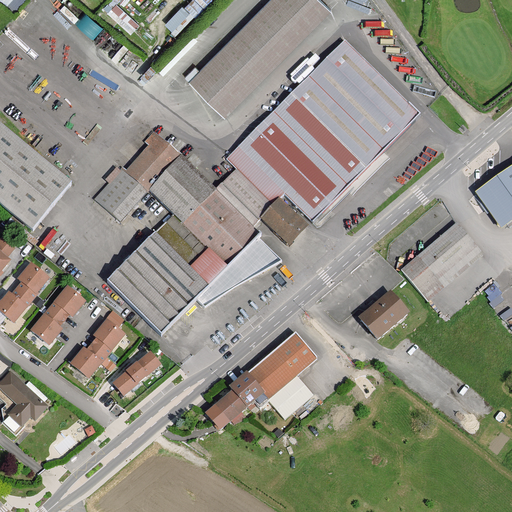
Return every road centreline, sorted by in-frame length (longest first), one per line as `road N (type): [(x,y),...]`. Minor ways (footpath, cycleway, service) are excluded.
road 1 (tertiary): [(132,436),(511,115)]
road 2 (residential): [(132,436),(0,343)]
